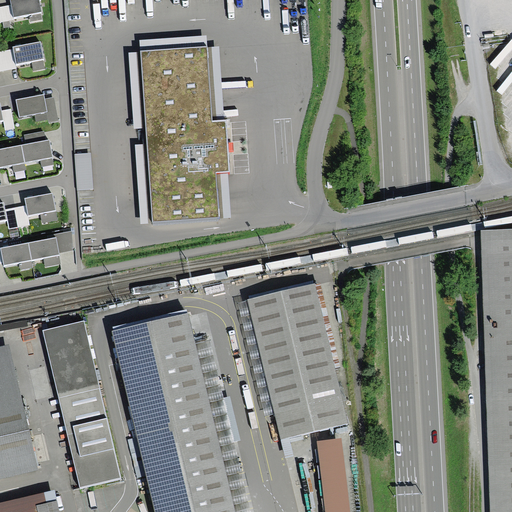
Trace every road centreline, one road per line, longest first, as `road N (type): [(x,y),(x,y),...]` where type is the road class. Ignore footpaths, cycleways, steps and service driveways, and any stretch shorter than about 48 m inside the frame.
road 1 (secondary): [(435,511),(407,0)]
road 2 (secondary): [(383,0),(409,511)]
road 3 (track): [(328,107),(349,122),(369,232),(354,368),(369,511)]
road 4 (track): [(476,372),(477,239),(339,268),(354,368)]
road 5 (residential): [(0,292),(322,226)]
road 6 (track): [(476,372),(454,273),(447,179),(457,114),(482,100)]
road 7 (residential): [(322,226),(315,157),(338,58),(339,0)]
road 8 (residential): [(322,226),(511,187)]
